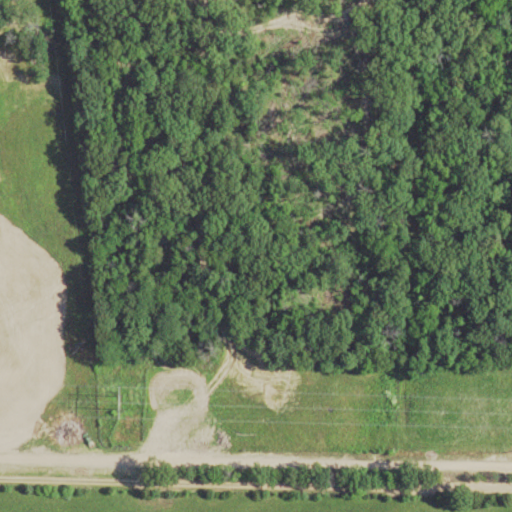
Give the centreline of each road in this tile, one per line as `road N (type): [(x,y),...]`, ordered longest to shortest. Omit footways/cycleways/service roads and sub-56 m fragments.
road 1 (residential): [(511,489),(0,479)]
road 2 (residential): [(0,456),(511,466)]
